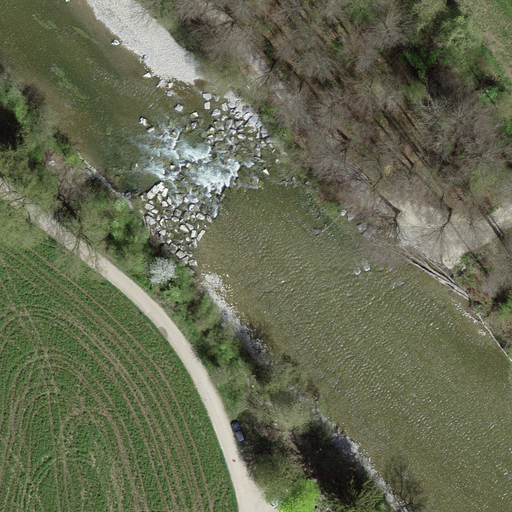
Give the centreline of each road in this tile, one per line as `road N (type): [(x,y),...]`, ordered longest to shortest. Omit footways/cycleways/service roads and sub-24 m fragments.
road 1 (track): [(0,180),(178,334),(241,483),(244,511)]
road 2 (track): [(511,215),(442,239),(415,240),(392,229),(200,0)]
